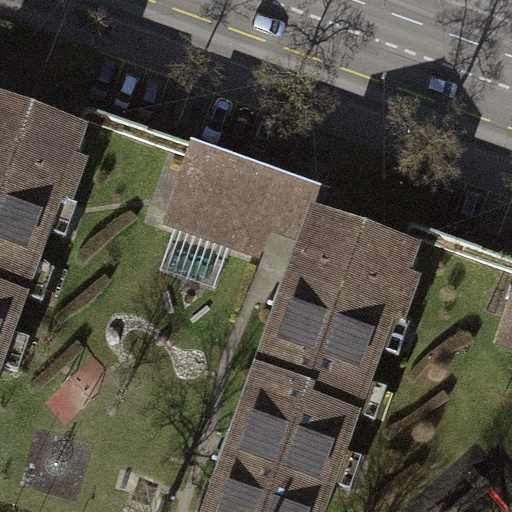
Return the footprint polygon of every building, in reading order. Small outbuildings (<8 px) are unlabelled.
[(0,134),(23,143),(34,111),(41,92),(0,77),(0,134)] [(0,134),(0,289),(18,296),(53,198),(65,203),(81,159),(68,155),(78,127),(34,111),(23,143),(0,134)] [(256,250),(271,226),(287,201),(291,183),(191,144),(165,217),(256,250)] [(320,193),(291,183),(287,201),(271,226),(303,238),(314,209),(320,193)] [(412,244),(314,209),(303,238),(256,371),(304,388),(300,398),(351,416),(387,313),(399,317),(413,279),(401,275),(412,244)] [(0,345),(18,296),(0,289),(0,345)] [(511,339),(511,297),(499,335),(511,339)] [(316,511),(351,416),(300,398),(304,388),(256,371),(206,511),(316,511)]
